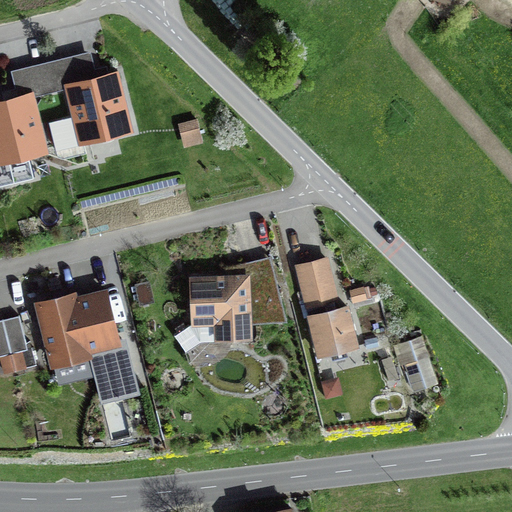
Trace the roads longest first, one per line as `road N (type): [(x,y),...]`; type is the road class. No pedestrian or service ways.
road 1 (residential): [(511,449),(156,495),(0,498)]
road 2 (residential): [(324,185),(0,268)]
road 3 (tertiary): [(324,185),(511,362)]
road 4 (tertiary): [(168,29),(324,185)]
